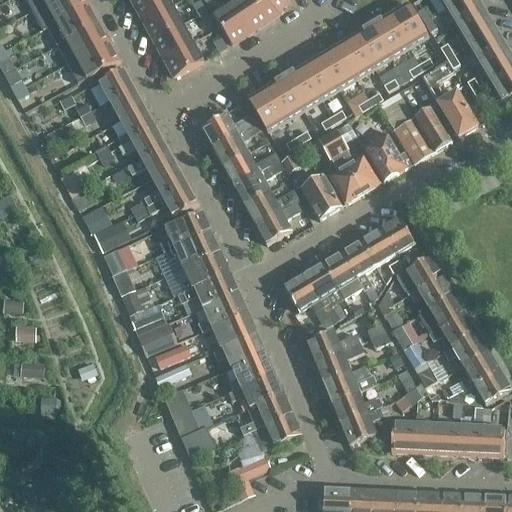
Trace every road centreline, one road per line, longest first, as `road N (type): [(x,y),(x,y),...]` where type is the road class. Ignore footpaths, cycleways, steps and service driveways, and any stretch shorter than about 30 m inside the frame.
road 1 (residential): [(511,489),(342,484),(327,476),(252,283)]
road 2 (residential): [(252,283),(511,142)]
road 3 (residential): [(162,116),(316,19),(326,0)]
road 4 (residential): [(252,283),(162,116)]
road 5 (residential): [(162,116),(99,7)]
